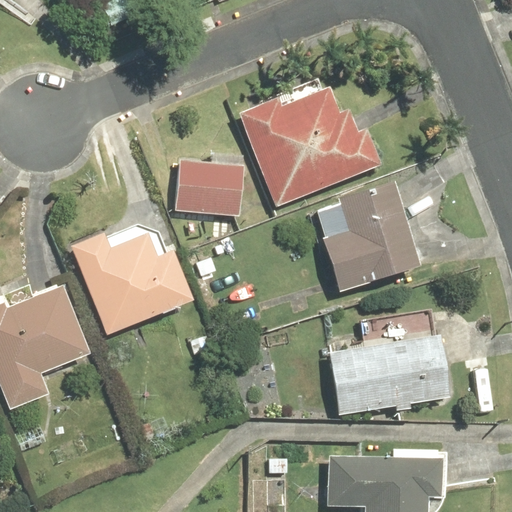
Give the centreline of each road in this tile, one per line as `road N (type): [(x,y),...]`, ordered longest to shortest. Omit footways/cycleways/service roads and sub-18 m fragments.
road 1 (residential): [(29,125),(351,0)]
road 2 (residential): [(436,0),(511,177)]
